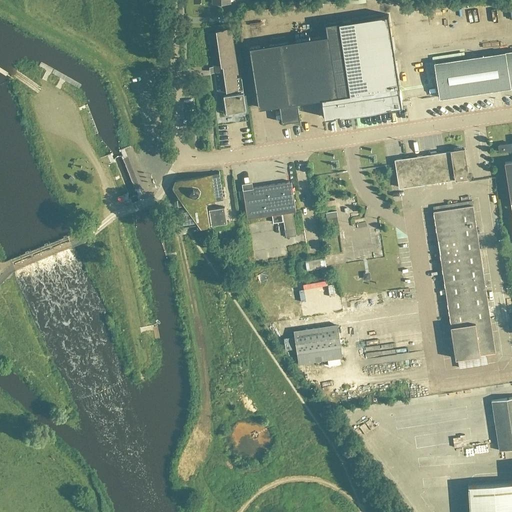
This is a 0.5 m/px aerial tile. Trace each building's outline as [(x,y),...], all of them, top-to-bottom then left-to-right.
[(279,43),(249,48),(258,108),(278,105),(281,123),(285,122),(299,120),(296,102),(321,99),(324,118),(335,117),(335,116),(339,115),(339,116),(348,116),(348,114),(356,113),(356,115),(371,112),(387,109),(387,108),(390,107),(390,108),(402,106),(399,91),(398,92),(398,88),(399,88),(388,15),(338,23),(338,22),(325,24),(327,36),(279,43)] [(431,25),(434,41),(440,40),(437,24),(431,25)] [(217,93),(223,92),(229,91),(242,90),(241,78),(235,79),(235,75),(237,75),(230,30),(216,32),(216,34),(208,35),(217,93)] [(440,98),(511,87),(511,51),(434,63),(440,98)] [(229,91),(229,92),(230,95),(223,96),(226,114),(246,111),(243,93),(242,90),(229,91)] [(499,153),(511,151),(511,144),(498,146),(499,153)] [(394,162),(399,188),(455,179),(455,180),(468,178),(463,149),(450,151),(450,152),(394,160),(394,162)] [(219,172),(218,172),(219,175),(176,182),(174,188),(182,199),(176,200),(177,207),(180,206),(183,224),(198,222),(198,221),(202,227),(208,226),(208,227),(209,227),(205,203),(223,200),(223,201),(219,172)] [(282,214),(292,212),(295,212),(291,182),(242,190),(246,219),(272,215),(273,224),(282,222),(281,214),(282,214)] [(433,212),(455,359),(457,359),(486,354),(495,353),(472,206),(433,212)] [(211,226),(226,224),(224,208),(208,210),(211,226)] [(292,212),(282,214),(286,238),(296,236),(292,212)] [(337,222),(336,212),(325,213),(327,224),(337,222)] [(307,271),(326,268),(325,258),(305,261),(307,271)] [(337,326),(294,333),(297,355),(315,353),(316,361),(341,358),(340,349),(337,326)] [(294,338),(288,339),(289,350),(296,349),(294,338)] [(498,451),(511,449),(511,397),(491,401),(498,451)] [(469,511),(511,511),(511,482),(468,486),(469,511)]
